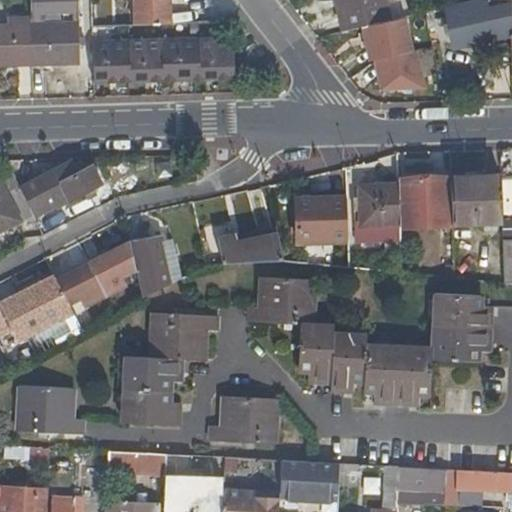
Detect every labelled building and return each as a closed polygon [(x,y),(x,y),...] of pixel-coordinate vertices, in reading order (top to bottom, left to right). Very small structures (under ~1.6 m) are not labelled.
[(72,14),(72,0),(27,0),(31,16),(51,15),(72,14)] [(169,23),(168,0),(132,0),(133,25),(169,23)] [(338,0),(344,30),(354,28),(392,19),(387,0),(338,0)] [(500,37),(511,35),(509,3),(489,7),(487,0),(479,0),(465,3),(445,8),(447,16),(451,37),(467,34),(468,40),(474,38),(473,32),(498,27),(500,37)] [(511,0),(487,0),(489,7),(509,3),(511,35),(511,53),(511,0)] [(51,22),(31,23),(32,63),(81,62),(80,51),(80,21),(51,22)] [(411,56),(401,21),(354,28),(366,68),(411,56)] [(31,23),(7,23),(0,23),(0,64),(32,63),(31,23)] [(194,80),(229,80),(227,48),(195,49),(194,80)] [(158,51),(164,82),(194,80),(195,49),(158,51)] [(81,62),(91,83),(128,83),(126,50),(80,51),(81,62)] [(158,51),(126,50),(128,83),(164,82),(158,51)] [(379,96),(424,92),(411,56),(366,68),(379,96)] [(40,176),(19,187),(33,213),(35,218),(57,206),(84,191),(92,186),(101,182),(91,163),(83,167),(79,160),(72,165),(69,160),(40,176)] [(12,173),(0,179),(0,181),(20,219),(21,220),(33,213),(19,187),(12,173)] [(502,174),(451,176),(453,223),(503,221),(502,174)] [(451,176),(399,177),(400,182),(401,222),(401,226),(453,224),(453,223),(451,176)] [(0,230),(20,219),(0,181),(0,230)] [(360,224),(401,222),(400,182),(359,183),(360,224)] [(92,186),(84,191),(87,196),(95,191),(92,186)] [(298,240),(348,238),(347,195),(296,198),(298,240)] [(276,222),(237,231),(239,239),(278,231),(276,222)] [(159,231),(130,238),(130,240),(136,267),(137,269),(140,285),(141,290),(142,295),(165,283),(170,280),(160,237),(159,231)] [(219,235),(224,259),(230,259),(238,258),(246,258),(252,257),(260,258),(269,258),(277,259),(284,259),(283,254),(278,231),(239,239),(237,231),(219,235)] [(170,235),(160,237),(170,280),(180,275),(170,235)] [(130,240),(89,261),(106,294),(126,283),(122,274),(136,267),(130,240)] [(54,275),(56,278),(89,261),(87,258),(54,275)] [(106,294),(89,261),(56,278),(69,303),(80,297),(85,306),(106,294)] [(432,392),(434,358),(479,361),(479,350),(492,351),(495,305),(482,305),(483,294),(437,292),(434,346),(368,343),(369,333),(335,331),(336,323),(315,322),(318,278),(263,275),(262,306),(250,306),(249,320),(302,322),(300,367),(311,368),(310,380),(332,382),(332,389),(355,390),(355,378),(366,379),(366,388),(376,389),(376,402),(421,404),(421,391),(432,392)] [(42,280),(0,301),(0,330),(14,323),(22,337),(46,324),(36,306),(51,297),(42,280)] [(65,333),(80,325),(66,299),(51,308),(65,333)] [(169,402),(170,381),(182,382),(183,358),(204,360),(206,329),(217,330),(218,321),(218,317),(218,314),(152,312),(150,357),(126,356),(122,422),(180,425),(181,403),(169,402)] [(82,432),(83,417),(71,416),(73,386),(19,384),(17,429),(82,432)] [(276,442),(278,397),(225,395),(223,425),(212,425),(211,439),(276,442)] [(83,449),(50,447),(50,459),(66,460),(66,458),(82,459),(83,449)] [(167,453),(109,450),(108,468),(166,472),(167,453)] [(192,465),(193,454),(167,453),(166,472),(165,481),(180,482),(189,482),(218,484),(219,466),(224,466),(225,456),(202,455),(202,465),(192,465)] [(280,493),(280,496),(339,499),(341,463),(282,459),(280,493)] [(385,465),(384,487),(395,487),(397,487),(398,476),(399,466),(385,465)] [(398,476),(445,478),(445,468),(399,466),(398,476)] [(511,471),(471,470),(445,468),(445,478),(443,504),(456,504),(457,488),(489,489),(511,490),(511,471)] [(377,496),(378,479),(360,478),(359,495),(377,496)] [(188,490),(189,482),(180,482),(180,490),(188,490)] [(47,511),(49,488),(7,486),(6,500),(0,500),(0,511),(47,511)] [(384,487),(383,508),(394,509),(395,487),(384,487)] [(207,511),(222,511),(223,490),(210,489),(209,502),(208,502),(207,511)] [(259,492),(223,490),(222,511),(279,511),(280,498),(258,497),(259,492)] [(82,511),(83,497),(73,497),(73,499),(52,498),(51,511),(82,511)] [(124,508),(106,507),(105,511),(158,511),(159,502),(125,500),(124,508)]
